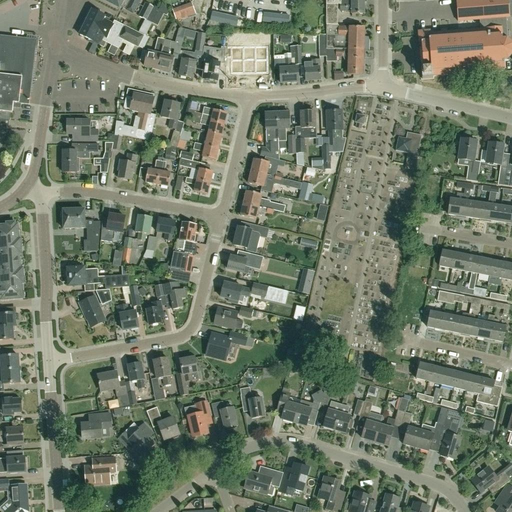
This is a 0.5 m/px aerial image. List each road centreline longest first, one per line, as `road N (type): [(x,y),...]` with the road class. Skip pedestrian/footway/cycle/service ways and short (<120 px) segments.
road 1 (residential): [(215,470),(237,454),(291,445),(444,489),(464,511)]
road 2 (residential): [(49,362),(181,338),(197,317),(220,219)]
road 3 (residential): [(248,95),(128,76),(52,49)]
road 4 (residential): [(220,219),(84,191),(40,192)]
road 5 (tertiary): [(49,362),(40,192)]
road 6 (tertiary): [(59,511),(49,362)]
road 7 (tertiary): [(26,185),(52,49)]
road 8 (residential): [(511,118),(381,87)]
road 9 (residential): [(381,87),(248,95)]
road 10 (residential): [(220,219),(248,95)]
